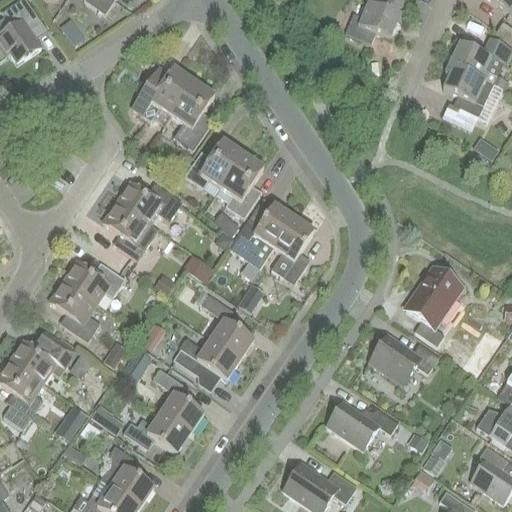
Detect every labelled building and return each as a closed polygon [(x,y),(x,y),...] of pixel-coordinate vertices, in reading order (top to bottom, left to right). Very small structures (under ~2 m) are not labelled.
[(87,0),(84,5),(104,19),(117,0),(87,0)] [(368,0),(366,7),(404,22),(412,0),(374,0),(374,1),(371,0),(368,0)] [(511,0),(483,0),(510,18),(511,15),(511,0)] [(5,22),(0,25),(0,65),(10,59),(16,69),(41,53),(35,44),(29,36),(42,27),(24,2),(1,17),(5,22)] [(400,32),(404,22),(366,7),(360,21),(352,18),(344,39),(370,49),(374,39),(389,45),(395,31),(400,32)] [(69,22),(59,28),(72,49),(82,42),(69,22)] [(511,34),(501,26),(494,36),(511,48),(511,34)] [(448,69),(492,90),(502,94),(506,86),(483,76),(490,62),(506,69),(511,56),(511,53),(489,43),(482,58),(458,47),(448,69)] [(477,123),(492,90),(448,69),(444,78),(448,80),(442,94),(457,101),(452,111),(477,123)] [(170,79),(159,72),(132,114),(150,127),(159,114),(171,122),(193,88),(173,74),(170,79)] [(193,88),(171,122),(183,130),(174,143),(192,155),(209,130),(199,123),(214,102),(193,88)] [(220,194),(243,160),(222,146),(208,168),(198,161),(184,181),(203,194),(208,186),(220,194)] [(500,157),(486,147),(479,157),(493,167),(500,157)] [(243,160),(220,194),(232,202),(225,212),(243,224),(258,202),(249,195),(263,174),(243,160)] [(116,208),(150,231),(157,220),(169,227),(182,208),(158,192),(151,202),(130,187),(116,208)] [(142,242),(150,231),(116,208),(102,228),(124,243),(117,253),(137,266),(150,248),(142,242)] [(257,274),(272,253),(292,223),(273,210),(256,235),(246,228),(228,254),(257,274)] [(272,253),(281,259),(270,275),(293,290),(307,269),(297,262),(313,238),(292,223),(272,253)] [(213,274),(197,263),(188,277),(204,287),(213,274)] [(62,287),(96,310),(104,298),(112,303),(125,285),(104,271),(98,281),(76,266),(62,287)] [(436,352),(444,341),(433,333),(460,292),(433,274),(405,315),(421,326),(414,337),(436,352)] [(88,322),(96,310),(62,287),(49,307),(70,322),(63,332),(87,348),(100,329),(88,322)] [(263,297),(250,289),(237,310),(250,318),(263,297)] [(156,293),(148,304),(160,312),(168,301),(156,293)] [(210,346),(239,366),(253,346),(228,329),(235,319),(209,301),(202,311),(223,326),(210,346)] [(45,337),(34,353),(23,345),(9,366),(43,389),(51,377),(59,383),(75,358),(45,337)] [(139,349),(150,356),(157,346),(146,339),(139,349)] [(427,380),(438,363),(418,349),(412,359),(387,342),(369,367),(403,390),(415,372),(427,380)] [(467,375),(479,384),(501,350),(489,342),(467,375)] [(239,366),(210,346),(203,355),(187,344),(180,355),(173,366),(194,380),(201,370),(225,386),(239,366)] [(151,363),(137,354),(121,378),(135,387),(151,363)] [(43,389),(9,366),(0,379),(0,389),(17,401),(10,411),(30,425),(43,406),(35,401),(43,389)] [(173,400),(160,420),(189,440),(203,419),(178,403),(185,392),(159,374),(152,385),(173,400)] [(390,440),(397,429),(377,415),(370,426),(342,408),(326,432),(362,456),(378,433),(390,440)] [(113,418),(99,409),(90,421),(104,431),(113,418)] [(511,441),(511,411),(510,410),(503,420),(488,415),(476,433),(504,452),(511,441)] [(24,435),(30,425),(10,411),(3,421),(24,435)] [(73,412),(65,423),(79,432),(86,420),(73,412)] [(189,440),(160,420),(152,432),(142,425),(136,433),(130,429),(123,439),(144,454),(151,443),(176,460),(189,440)] [(428,446),(414,438),(407,448),(421,457),(428,446)] [(99,486),(137,511),(140,511),(153,493),(129,476),(136,466),(114,452),(107,462),(113,466),(103,481),(99,486)] [(503,510),(511,496),(511,484),(502,477),(509,468),(486,452),(479,462),(484,466),(470,487),(503,510)] [(445,466),(432,457),(423,471),(436,480),(445,466)] [(345,510),(356,493),(333,477),(326,487),(300,469),(282,496),(306,511),(326,511),(333,502),(345,510)] [(426,495),(433,485),(419,476),(412,486),(426,495)] [(0,511),(6,511),(2,505),(9,500),(0,486),(0,511)] [(137,511),(99,486),(86,506),(80,502),(73,511),(137,511)] [(468,511),(446,497),(439,507),(445,511),(468,511)]
